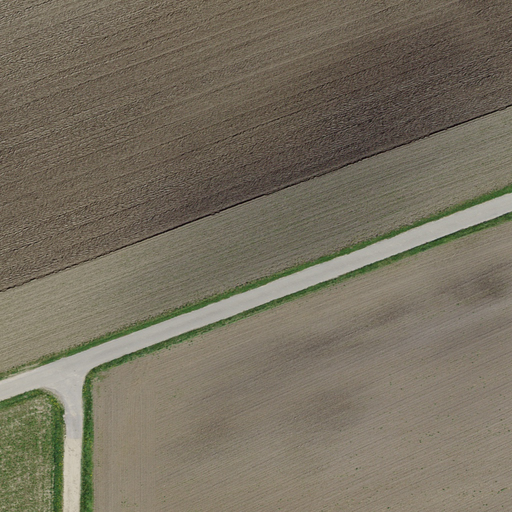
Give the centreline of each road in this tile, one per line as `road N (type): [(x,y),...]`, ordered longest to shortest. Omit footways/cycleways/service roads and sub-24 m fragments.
road 1 (track): [(0,392),(511,202)]
road 2 (track): [(72,511),(70,366)]
